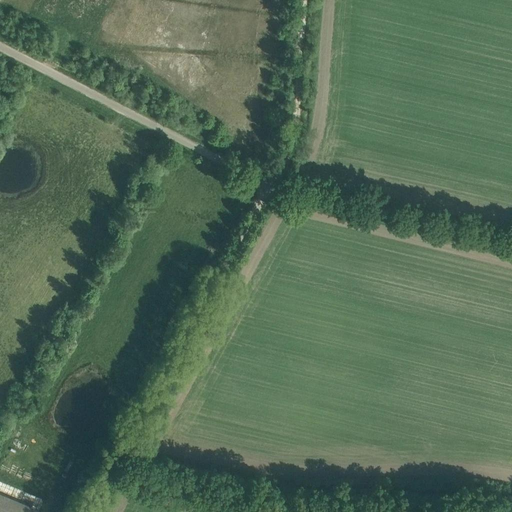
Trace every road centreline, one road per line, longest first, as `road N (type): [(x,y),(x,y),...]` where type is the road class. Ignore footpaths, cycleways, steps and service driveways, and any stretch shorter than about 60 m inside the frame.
road 1 (unclassified): [(82,511),(270,186)]
road 2 (unclassified): [(270,186),(0,47)]
road 3 (unclassified): [(511,240),(270,186)]
road 4 (track): [(270,186),(297,134),(305,0)]
